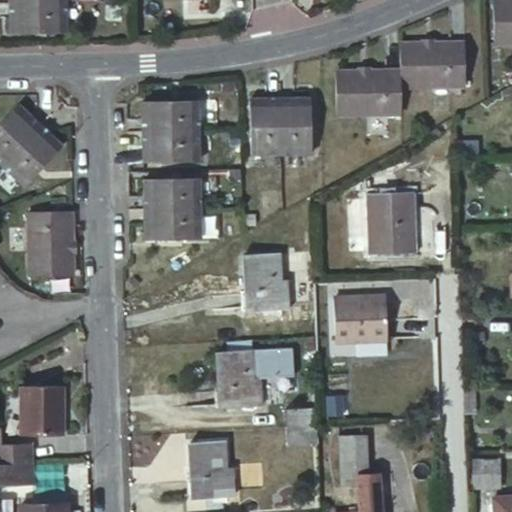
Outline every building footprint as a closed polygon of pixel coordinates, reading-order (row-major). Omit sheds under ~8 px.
[(50,0),(9,1),(10,31),(65,30),(64,0),(50,0)] [(511,0),(507,0),(491,0),(491,41),(511,40),(511,0)] [(396,40),(396,67),(396,80),(460,79),(460,38),(396,40)] [(397,109),(396,80),(396,67),(331,69),(333,110),(397,109)] [(305,95),(275,96),(276,153),(306,152),(305,95)] [(246,153),(276,153),(275,96),(246,96),(246,153)] [(140,99),(140,129),(196,128),(196,98),(140,99)] [(0,162),(33,120),(10,102),(0,114),(0,162)] [(57,139),(33,120),(0,162),(0,168),(20,185),(57,139)] [(140,129),(141,159),(197,157),(196,128),(140,129)] [(142,180),(143,210),(198,208),(197,178),(142,180)] [(366,192),(367,254),(413,253),(411,191),(366,192)] [(143,210),(144,240),(199,239),(198,208),(143,210)] [(25,210),(27,275),(67,274),(65,209),(25,210)] [(242,254),(245,308),(287,306),(285,279),(278,279),(277,253),(242,254)] [(330,297),(332,339),(386,338),(385,297),(330,297)] [(214,351),(218,407),(259,404),(258,377),(252,377),(250,349),(214,351)] [(20,384),(21,433),(61,432),(60,383),(20,384)] [(280,410),(281,428),(313,426),(312,408),(280,410)] [(281,428),(282,446),(314,444),(313,426),(281,428)] [(362,437),(334,439),(336,489),(354,488),(354,511),(376,511),(375,477),(364,477),(362,437)] [(0,441),(0,461),(29,461),(28,441),(0,441)] [(186,443),(188,499),(229,497),(228,469),(221,470),(219,441),(186,443)] [(471,458),(471,488),(504,487),(504,457),(471,458)] [(0,461),(0,481),(30,480),(29,461),(0,461)] [(491,511),(511,511),(511,494),(491,495),(491,511)] [(25,501),(25,511),(66,511),(66,500),(25,501)]
